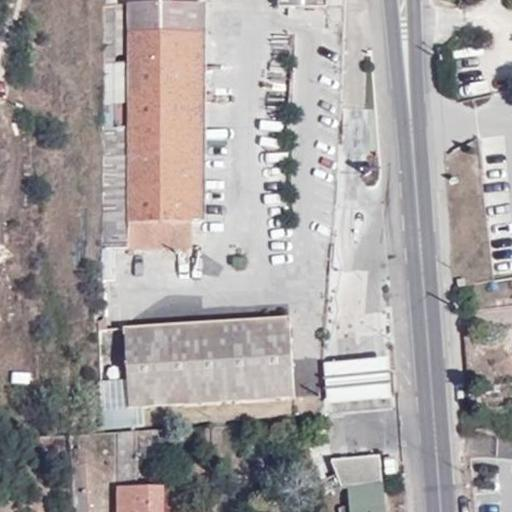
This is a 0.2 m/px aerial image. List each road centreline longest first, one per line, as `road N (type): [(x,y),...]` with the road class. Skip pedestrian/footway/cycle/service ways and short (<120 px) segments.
road 1 (primary): [(410,127),(441,511)]
road 2 (primary): [(392,0),(410,127)]
road 3 (primary): [(410,127),(411,0)]
